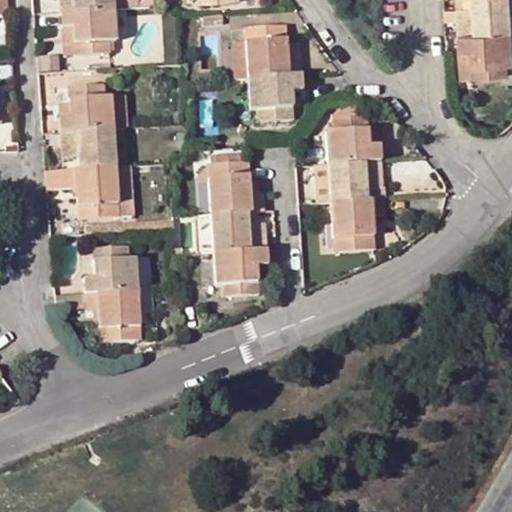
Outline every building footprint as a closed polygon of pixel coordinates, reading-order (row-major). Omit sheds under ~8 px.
[(80,12),(112,11),(110,0),(58,0),(60,13),(80,12)] [(459,27),(459,33),(511,31),(509,5),(508,0),(472,0),(473,7),(465,7),(457,8),(457,9),(458,18),(459,27)] [(448,19),(458,18),(457,9),(447,10),(448,19)] [(113,23),(112,11),(80,12),(60,13),(61,27),(71,26),(73,55),(107,53),(107,42),(114,42),(113,23)] [(223,27),(223,18),(202,19),(203,28),(223,27)] [(71,26),(61,27),(62,55),(73,55),(71,26)] [(243,44),(246,78),(299,74),(298,57),(285,57),(284,44),(282,26),(242,28),(243,42),(243,44)] [(511,31),(459,33),(459,49),(471,49),(472,76),(506,75),(505,63),(511,61),(511,49),(511,45),(511,31)] [(232,43),(234,79),(246,78),(243,44),(243,42),(232,43)] [(297,43),(284,44),(285,57),(298,57),(297,43)] [(471,49),(459,49),(461,77),(472,76),(471,49)] [(299,74),(246,78),(248,110),(255,110),(255,121),(291,119),(290,92),(299,90),(299,74)] [(57,116),(59,136),(111,132),(110,125),(108,97),(102,98),(101,85),(67,88),(68,115),(59,116),(57,116)] [(126,96),(108,97),(110,125),(111,132),(128,131),(126,96)] [(68,115),(67,104),(58,104),(59,116),(68,115)] [(324,134),(327,165),(379,161),(378,146),(367,147),(365,117),(332,119),(333,133),(324,134)] [(61,172),(113,169),(112,163),(111,132),(59,136),(60,157),(75,157),(75,171),(61,172)] [(188,147),(187,132),(176,133),(177,147),(188,147)] [(327,165),(330,203),(364,201),(364,188),(380,186),(379,161),(327,165)] [(248,183),(246,163),(208,166),(210,216),(246,214),(255,213),(262,212),(260,193),(258,193),(249,194),(248,183)] [(327,165),(313,166),(316,204),(330,203),(327,165)] [(113,169),(117,217),(134,215),(131,173),(130,168),(126,168),(113,169)] [(113,169),(61,172),(62,187),(74,187),(77,220),(117,217),(113,169)] [(61,172),(44,173),(45,189),(62,187),(61,172)] [(258,182),(248,183),(249,194),(258,193),(258,182)] [(381,199),(380,186),(364,188),(364,201),(381,199)] [(364,201),(330,203),(331,221),(333,252),(372,249),(370,219),(383,219),(381,199),(364,201)] [(255,213),(246,214),(246,224),(256,224),(255,213)] [(246,214),(210,216),(211,232),(213,254),(219,254),(264,250),(262,224),(256,224),(246,224),(246,214)] [(84,229),(85,237),(124,234),(123,226),(84,229)] [(81,277),(82,296),(135,293),(133,260),(127,259),(126,247),(90,249),(91,276),(81,277)] [(182,249),(174,249),(174,257),(183,256),(182,249)] [(219,254),(213,254),(215,285),(221,284),(222,297),(256,294),(255,266),(265,265),(264,250),(219,254)] [(148,259),(133,260),(135,293),(150,292),(148,259)] [(136,323),(155,323),(153,292),(150,292),(135,293),(136,323)] [(135,293),(82,296),(83,312),(87,312),(95,311),(96,322),(98,342),(137,341),(136,323),(135,293)] [(82,296),(55,297),(56,314),(83,312),(82,296)] [(95,311),(87,312),(88,323),(96,322),(95,311)]
